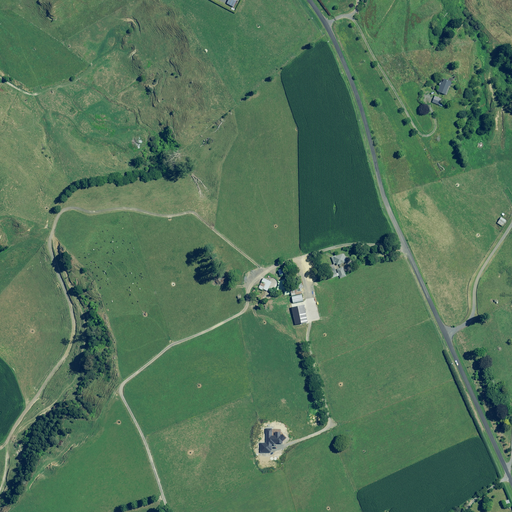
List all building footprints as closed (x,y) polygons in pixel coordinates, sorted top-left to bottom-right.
[(453,82),(443,78),(437,91),(448,95),(453,82)] [(444,100),(436,96),(433,102),(442,106),(444,100)] [(507,221),(502,217),(498,223),(503,227),(507,221)] [(347,262),(344,254),(337,256),(337,255),(332,257),(335,264),(337,263),(338,265),(347,262)] [(344,267),(338,270),(339,273),(332,276),(333,278),(340,276),(341,278),(347,276),(344,267)] [(272,282),(264,278),(263,282),(264,283),(263,286),(261,285),(259,288),(264,291),(265,289),(268,291),(272,282)] [(303,294),(293,296),(294,304),(304,302),(303,294)]
